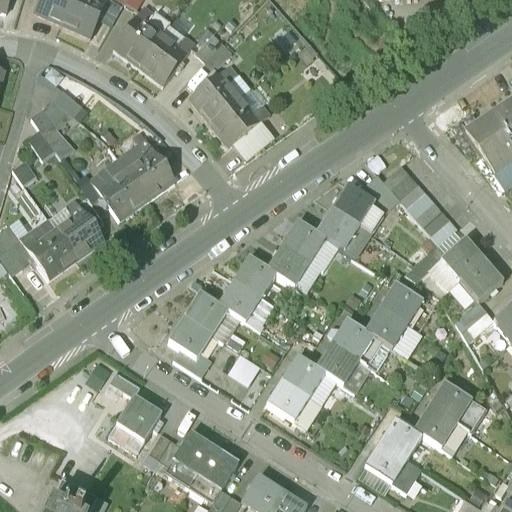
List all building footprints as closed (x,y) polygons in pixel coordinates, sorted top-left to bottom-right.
[(39,0),(31,20),(60,31),(72,0),(39,0)] [(72,0),(60,31),(88,43),(106,2),(107,0),(72,0)] [(107,0),(106,2),(122,11),(127,0),(107,0)] [(127,0),(122,11),(132,17),(142,0),(127,0)] [(159,43),(135,25),(112,56),(136,74),(159,43)] [(185,63),(159,43),(136,74),(162,94),(185,63)] [(211,44),(196,61),(202,69),(219,52),(211,44)] [(219,52),(202,69),(213,78),(229,61),(219,52)] [(237,106),(218,83),(188,108),(207,131),(237,106)] [(62,97),(53,107),(73,123),(82,113),(62,97)] [(256,130),(237,106),(207,131),(226,155),(256,130)] [(53,107),(41,116),(55,136),(73,123),(53,107)] [(511,108),(493,121),(511,148),(511,108)] [(41,116),(30,124),(38,136),(44,144),(54,158),(60,165),(71,156),(55,136),(41,116)] [(511,148),(493,121),(467,140),(495,182),(494,183),(505,198),(510,195),(511,193),(511,148)] [(44,144),(38,136),(26,144),(41,167),(54,158),(44,144)] [(150,159),(124,179),(144,209),(172,190),(150,159)] [(25,168),(11,177),(22,194),(36,185),(25,168)] [(399,174),(380,189),(389,199),(407,183),(399,174)] [(144,209),(124,179),(96,199),(116,229),(144,209)] [(389,199),(380,189),(374,183),(364,192),(382,211),(392,203),(389,199)] [(415,192),(407,183),(389,199),(392,203),(397,207),(415,192)] [(423,201),(415,192),(397,207),(405,217),(423,201)] [(372,209),(345,193),(329,217),(367,241),(381,221),(369,213),(372,209)] [(423,201),(405,217),(413,225),(431,210),(423,201)] [(431,210),(413,225),(421,235),(439,219),(431,210)] [(102,248),(81,219),(71,225),(64,215),(46,228),(74,268),(102,248)] [(367,241),(329,217),(314,240),(322,245),(353,264),(367,241)] [(439,219),(421,235),(429,243),(447,228),(439,219)] [(74,268),(46,228),(9,255),(22,273),(32,265),(47,287),(74,268)] [(314,240),(296,228),(281,251),(307,268),(322,245),(314,240)] [(447,228),(429,243),(437,252),(455,237),(447,228)] [(5,240),(0,244),(0,265),(11,281),(22,273),(9,255),(14,251),(5,240)] [(482,267),(463,245),(446,260),(439,266),(457,289),(482,267)] [(307,268),(281,251),(266,275),(274,281),(292,292),(307,268)] [(446,260),(437,252),(402,282),(413,288),(430,274),(439,266),(446,260)] [(266,275),(247,264),(232,288),(259,305),(274,281),(266,275)] [(457,289),(448,297),(466,319),(476,310),(476,311),(477,310),(501,289),(482,267),(457,289)] [(259,305),(232,288),(217,312),(225,318),(243,329),(259,305)] [(420,307),(393,290),(379,313),(405,330),(420,307)] [(217,312),(198,300),(183,324),(210,341),(225,318),(217,312)] [(511,309),(493,327),(511,348),(511,347),(511,309)] [(477,310),(476,311),(476,310),(466,319),(458,326),(466,335),(485,319),(477,310)] [(405,330),(379,313),(363,338),(389,354),(390,355),(405,330)] [(493,327),(485,319),(466,335),(474,344),(493,327)] [(210,341),(183,324),(168,348),(180,355),(195,365),(198,360),(210,341)] [(363,338),(344,326),(329,350),(355,367),(373,378),(389,354),(363,338)] [(355,367),(329,350),(314,374),(322,379),(340,390),(355,367)] [(195,365),(180,355),(171,368),(198,386),(210,368),(198,360),(195,365)] [(251,392),(263,370),(240,358),(228,380),(251,392)] [(314,374),(295,362),(280,386),(307,403),(322,379),(314,374)] [(86,387),(97,396),(108,378),(96,371),(86,387)] [(108,390),(132,405),(138,395),(115,380),(108,390)] [(307,403),(280,386),(265,410),(292,427),(299,417),(307,403)] [(483,414),(442,388),(426,412),(453,429),(468,438),(483,414)] [(159,422),(132,405),(114,432),(142,450),(159,422)] [(453,429),(426,412),(411,436),(419,441),(439,453),(453,429)] [(411,436),(393,424),(378,448),(404,465),(419,441),(411,436)] [(135,460),(142,450),(114,432),(107,442),(135,460)] [(210,455),(186,440),(178,453),(170,467),(173,469),(194,482),(210,455)] [(170,447),(159,441),(147,461),(157,468),(170,447)] [(178,453),(170,447),(157,468),(166,473),(170,467),(178,453)] [(404,465),(378,448),(363,472),(404,499),(420,475),(404,465)] [(234,470),(210,455),(194,482),(215,495),(218,497),(219,496),(234,470)] [(194,482),(173,469),(165,483),(185,495),(194,482)] [(215,495),(194,482),(185,495),(207,508),(215,495)] [(270,511),(279,498),(255,483),(239,509),(238,509),(242,511),(270,511)] [(47,511),(91,511),(96,504),(61,486),(47,511)] [(224,511),(230,503),(219,496),(218,497),(208,511),(224,511)] [(299,511),(279,498),(270,511),(299,511)] [(239,509),(230,503),(224,511),(236,511),(238,509),(239,509)]
